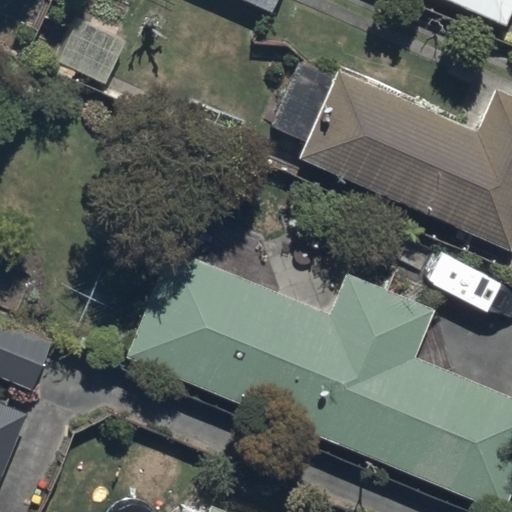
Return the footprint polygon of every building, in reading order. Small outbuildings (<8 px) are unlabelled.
[(245,0),(268,10),(272,0),(245,0)] [(452,0),(500,21),(509,0),(452,0)] [(74,16),(55,58),(102,80),(122,38),(74,16)] [(295,154),(504,245),(511,227),(511,95),(490,86),(472,128),(333,67),(295,154)] [(168,246),(123,355),(503,510),(511,488),(511,395),(410,354),(429,307),(343,271),(327,311),(168,246)] [(0,375),(29,387),(49,337),(0,317),(0,375)] [(0,467),(24,410),(0,400),(0,467)] [(203,511),(230,511),(207,502),(203,511)]
